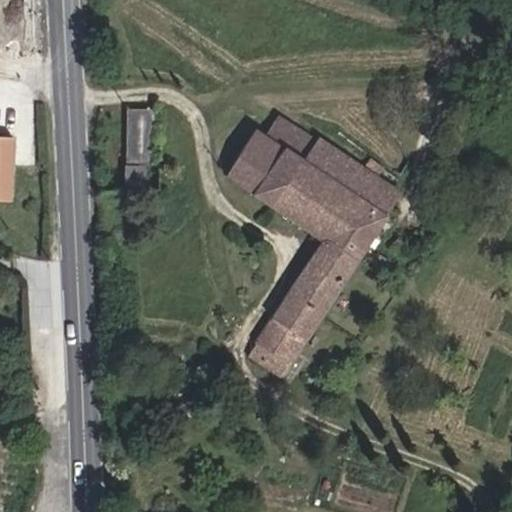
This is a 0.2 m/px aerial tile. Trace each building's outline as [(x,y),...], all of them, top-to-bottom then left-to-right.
[(146,169),(147,115),(123,116),(123,169),(146,169)] [(281,154),(302,167),(315,147),(274,121),(261,141),(281,154)] [(0,202),(9,203),(13,136),(0,134),(0,202)] [(251,201),(281,154),(261,141),(252,135),(221,182),(251,201)] [(315,147),(302,167),(281,154),(251,201),(319,245),(244,361),(279,383),(390,213),(399,199),(378,185),(384,175),(370,167),(365,175),(317,144),(315,147)]
